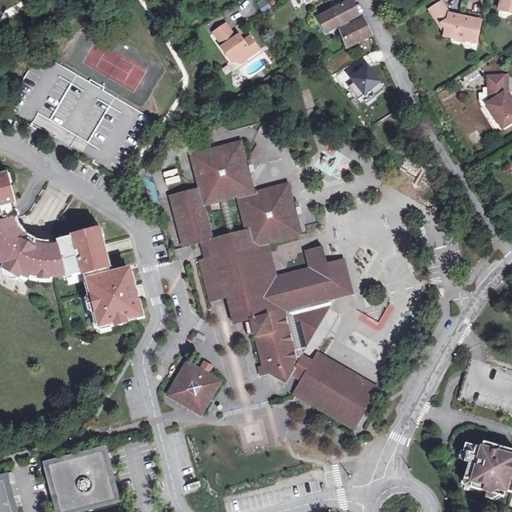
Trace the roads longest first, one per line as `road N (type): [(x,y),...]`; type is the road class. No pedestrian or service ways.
road 1 (residential): [(184,511),(144,362),(160,309),(143,233),(0,146)]
road 2 (residential): [(363,0),(414,100),(511,250)]
road 3 (tertiary): [(391,486),(399,439),(453,329),(511,260)]
